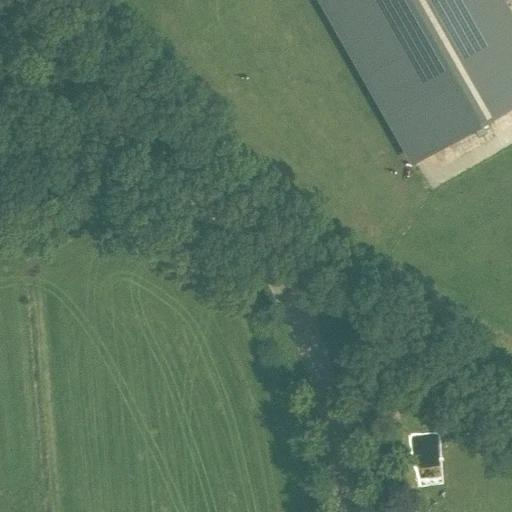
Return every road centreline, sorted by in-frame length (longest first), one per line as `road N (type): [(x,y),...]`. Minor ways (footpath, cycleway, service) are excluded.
road 1 (unclassified): [(295,306),(75,0)]
road 2 (track): [(229,206),(174,199),(0,92)]
road 3 (unclassified): [(511,409),(348,315),(295,306)]
road 4 (unclassified): [(352,511),(341,438),(295,306)]
